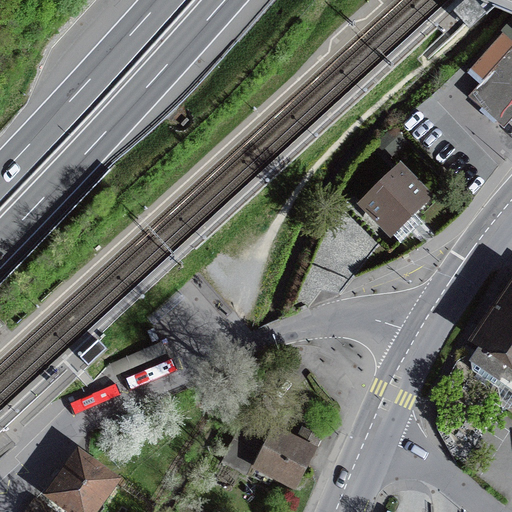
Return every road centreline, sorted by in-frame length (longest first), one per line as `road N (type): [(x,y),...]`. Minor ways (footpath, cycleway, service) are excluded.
road 1 (residential): [(419,336),(372,318),(335,318),(208,360),(73,419),(0,499)]
road 2 (motorway): [(0,242),(224,0)]
road 3 (motorway): [(161,0),(0,175)]
road 4 (primary): [(340,511),(419,336)]
road 5 (primary): [(419,336),(511,204)]
